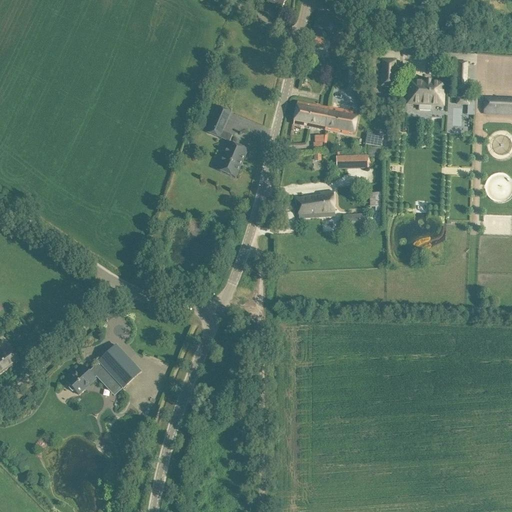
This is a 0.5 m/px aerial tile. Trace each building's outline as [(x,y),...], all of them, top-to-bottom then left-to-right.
[(264,0),(282,9),(286,0),(264,0)] [(334,35),(332,43),(340,45),(342,37),(334,35)] [(361,43),(356,62),(364,64),(370,45),(361,43)] [(466,91),(467,63),(459,63),(458,90),(466,91)] [(382,73),(381,85),(393,86),(394,74),(382,73)] [(407,105),(407,117),(409,117),(409,119),(414,119),(414,117),(415,117),(415,123),(431,124),(430,129),(442,129),(443,107),(447,107),(447,94),(444,93),(444,91),(446,91),(446,86),(444,86),(444,82),(432,82),(432,84),(425,84),(425,82),(408,81),(408,94),(407,105)] [(459,105),(467,105),(467,96),(459,97),(459,105)] [(511,100),(485,99),(484,113),(511,114),(511,100)] [(326,131),(330,109),(297,102),(293,125),(326,131)] [(218,107),(210,126),(222,131),(231,112),(218,107)] [(330,109),(326,131),(354,136),(358,114),(330,109)] [(236,179),(248,150),(229,142),(216,170),(236,179)] [(336,156),(336,170),(368,169),(367,155),(336,156)] [(297,199),(299,217),(299,219),(335,217),(334,192),(330,192),(320,194),(320,196),(297,199)] [(345,232),(349,232),(364,231),(363,215),(344,217),(345,232)] [(73,375),(66,381),(70,386),(69,388),(72,392),(75,391),(79,395),(90,385),(96,379),(95,379),(96,377),(98,376),(113,393),(116,390),(116,391),(118,389),(120,391),(123,388),(134,379),(141,372),(116,346),(99,362),(94,367),(96,369),(93,372),(91,370),(89,372),(84,366),(78,372),(74,376),(73,375)] [(0,374),(20,361),(14,352),(10,348),(0,354),(0,374)]
